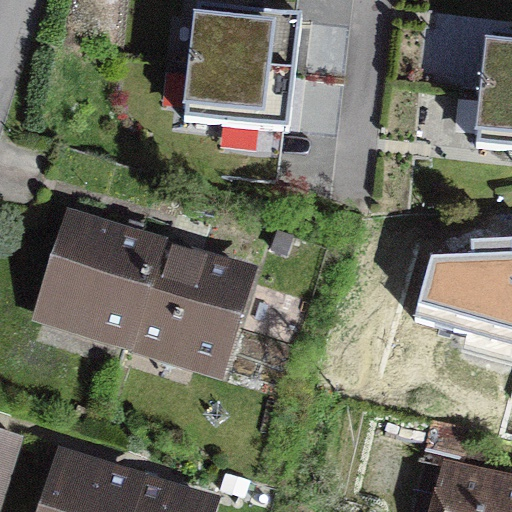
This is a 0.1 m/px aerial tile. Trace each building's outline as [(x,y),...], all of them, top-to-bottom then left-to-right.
[(302,19),(198,7),(191,64),(296,76),(302,19)] [(511,36),(489,34),(483,91),(511,94),(511,36)] [(296,76),(191,64),(184,121),(289,133),(296,76)] [(511,94),(483,91),(476,148),(511,152),(511,94)] [(160,251),(75,223),(47,309),(132,336),(160,251)] [(245,278),(160,251),(132,336),(217,364),(245,278)] [(511,266),(484,260),(467,333),(511,343),(511,266)] [(0,497),(17,442),(0,436),(0,497)] [(126,511),(135,484),(65,462),(48,511),(126,511)] [(511,511),(511,493),(446,478),(438,511),(511,511)] [(206,511),(208,507),(135,484),(126,511),(206,511)]
